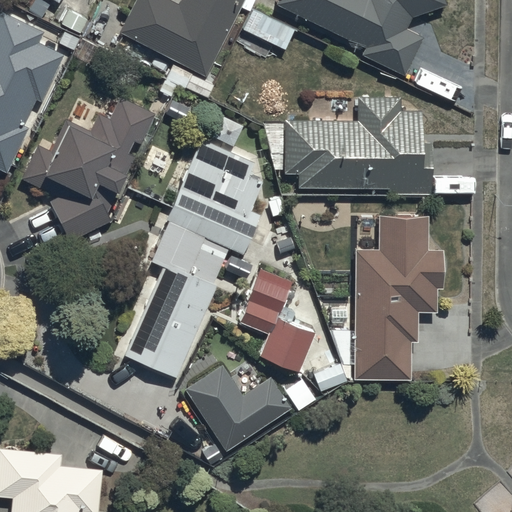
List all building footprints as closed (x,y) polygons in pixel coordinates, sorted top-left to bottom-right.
[(205,78),(240,9),(248,14),(254,0),(180,0),(177,7),(164,0),(136,0),(118,35),(173,63),(163,81),(205,102),(215,83),(205,78)] [(276,0),(273,7),(362,51),(358,58),(401,80),(421,41),(404,33),(410,21),(444,9),(440,0),(276,0)] [(250,13),(240,32),(284,53),(293,33),(250,13)] [(42,35),(0,15),(0,173),(6,176),(28,131),(22,128),(35,102),(40,104),(62,59),(36,47),(42,35)] [(427,197),(428,182),(428,144),(418,144),(418,115),(398,115),(398,100),(354,100),(354,123),(263,123),(272,173),(281,173),(281,175),(293,175),(295,191),(386,191),(386,197),(427,197)] [(152,116),(119,101),(109,122),(96,116),(88,134),(62,123),(49,154),(36,149),(22,182),(56,200),(48,204),(68,245),(110,225),(106,217),(114,199),(117,200),(125,182),(123,181),(133,160),(127,157),(133,144),(138,146),(152,116)] [(147,264),(159,269),(122,359),(173,379),(215,289),(211,287),(227,252),(240,258),(259,218),(248,213),(261,185),(246,178),(252,164),(202,140),(163,223),(166,225),(147,264)] [(377,254),(351,253),(352,382),(407,382),(407,345),(415,345),(415,314),(434,314),(434,291),(440,291),(440,254),(424,254),(424,222),(377,222),(377,254)] [(291,284),(257,270),(235,324),(267,338),(258,360),(295,375),(311,338),(274,323),(291,284)] [(326,359),(308,367),(319,393),(337,386),(326,359)] [(220,368),(181,392),(223,455),(289,411),(269,380),(240,399),(220,368)] [(58,444),(0,438),(0,489),(10,490),(7,511),(82,511),(83,507),(94,508),(99,461),(57,457),(58,444)]
